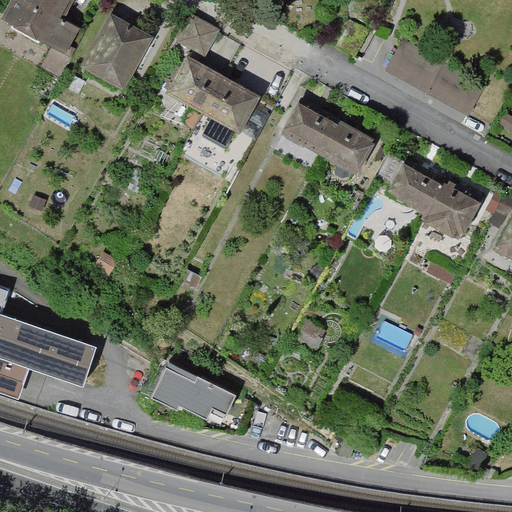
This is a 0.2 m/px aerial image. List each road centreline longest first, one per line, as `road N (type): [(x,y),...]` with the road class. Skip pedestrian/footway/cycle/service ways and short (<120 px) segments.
road 1 (residential): [(203,0),(511,171)]
road 2 (primary): [(263,511),(0,443)]
